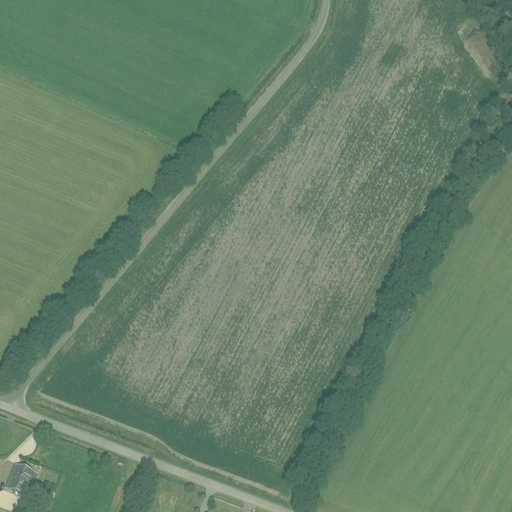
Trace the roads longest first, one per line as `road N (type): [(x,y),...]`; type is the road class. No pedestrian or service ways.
road 1 (unclassified): [(9,408),(83,305),(247,122),(319,29),(327,0)]
road 2 (unclassified): [(283,511),(9,408)]
